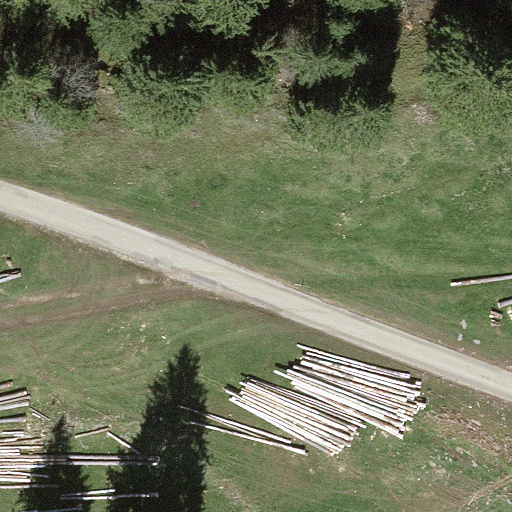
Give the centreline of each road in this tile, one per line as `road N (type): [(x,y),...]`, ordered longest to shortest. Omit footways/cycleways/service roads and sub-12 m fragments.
road 1 (unclassified): [(511,393),(0,194)]
road 2 (track): [(0,327),(211,279)]
